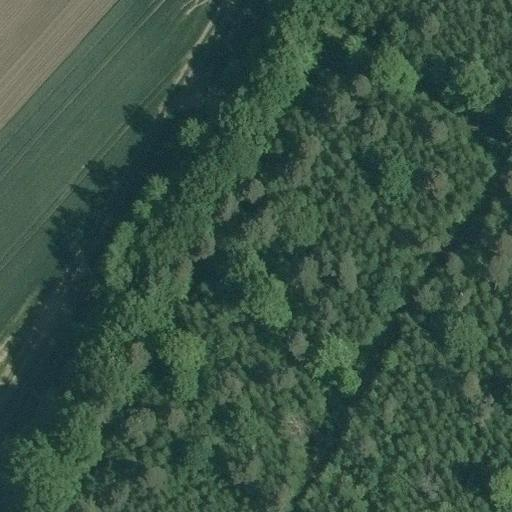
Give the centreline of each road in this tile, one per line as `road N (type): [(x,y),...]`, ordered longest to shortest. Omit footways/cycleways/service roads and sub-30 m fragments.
road 1 (track): [(328,0),(23,511)]
road 2 (track): [(325,6),(385,68),(511,152)]
